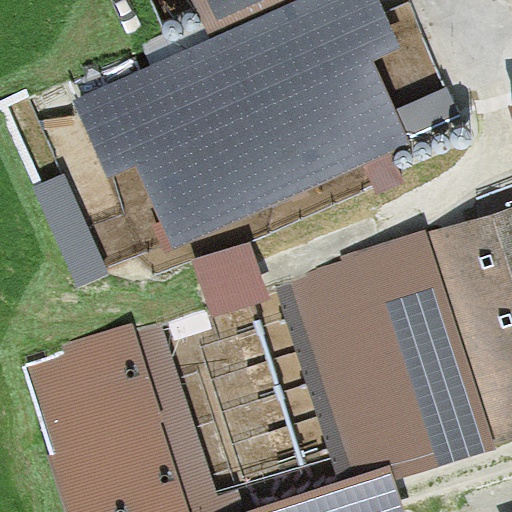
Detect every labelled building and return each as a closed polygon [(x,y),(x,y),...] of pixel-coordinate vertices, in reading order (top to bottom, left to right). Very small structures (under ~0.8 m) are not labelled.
[(207,0),(223,33),(85,98),(112,178),(139,165),(177,250),(417,145),(406,119),(450,98),(403,0),(207,0)] [(194,13),(191,13),(187,15),(185,17),(184,21),(184,24),(186,28),(189,30),(193,30),(196,30),(199,27),(201,24),(202,21),(200,17),(198,14),(194,13)] [(176,20),(173,20),(169,22),(167,25),(166,28),(166,32),(168,35),(171,37),(175,38),(178,37),(181,35),(183,32),(183,28),(182,25),(180,22),(176,20)] [(466,127),(461,127),(457,129),(454,132),(452,136),(453,141),(455,145),(459,148),(463,149),(468,148),(471,145),(474,141),(474,137),(473,132),(470,129),(466,127)] [(445,135),(442,135),(438,137),(436,139),(435,143),(435,147),(437,150),(440,152),(444,153),(447,152),(450,150),(452,146),(452,143),(451,139),(449,137),(445,135)] [(426,145),(423,145),(420,146),(418,148),(417,151),(418,154),(419,157),(422,158),(425,159),(427,158),(430,157),(431,154),(432,151),(431,148),(429,146),(426,145)] [(408,151),(404,151),(401,153),(398,156),(397,159),(397,163),(399,166),(402,168),(406,169),(409,168),(412,166),(414,163),(415,159),(413,156),(411,153),(408,151)] [(75,170),(42,181),(78,282),(110,271),(75,170)] [(511,205),(295,279),(361,474),(247,511),(228,511),(166,329),(27,376),(73,511),(409,511),(397,473),(511,434),(511,205)] [(273,292),(257,238),(197,255),(213,309),(273,292)]
